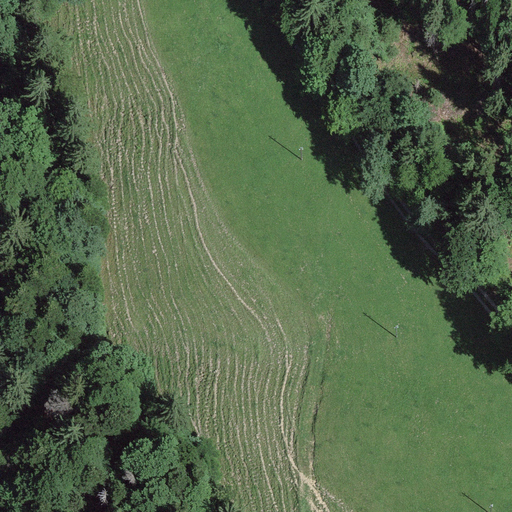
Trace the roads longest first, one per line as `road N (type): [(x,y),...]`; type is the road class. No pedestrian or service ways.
road 1 (track): [(511,336),(417,227),(272,0)]
road 2 (track): [(309,511),(303,427),(348,127)]
